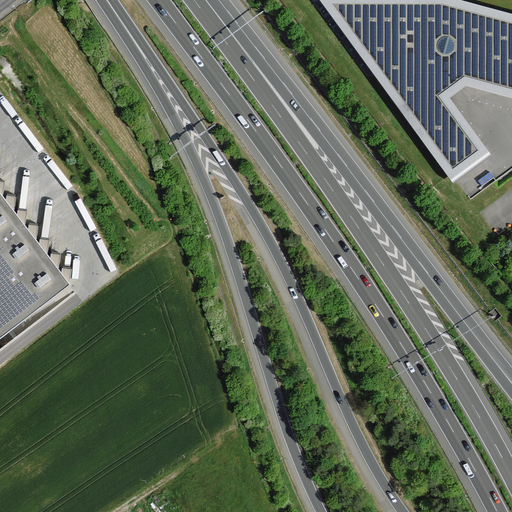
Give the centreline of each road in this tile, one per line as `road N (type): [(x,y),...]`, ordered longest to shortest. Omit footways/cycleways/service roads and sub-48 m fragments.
road 1 (motorway): [(158,0),(345,259),(497,511)]
road 2 (motorway): [(511,475),(358,225),(195,0)]
road 3 (motorway): [(121,20),(246,201),(401,511)]
road 4 (motorway): [(121,20),(200,171),(320,511)]
road 5 (motorway): [(473,339),(201,0)]
road 6 (unknown): [(511,154),(457,189),(327,47),(296,0)]
